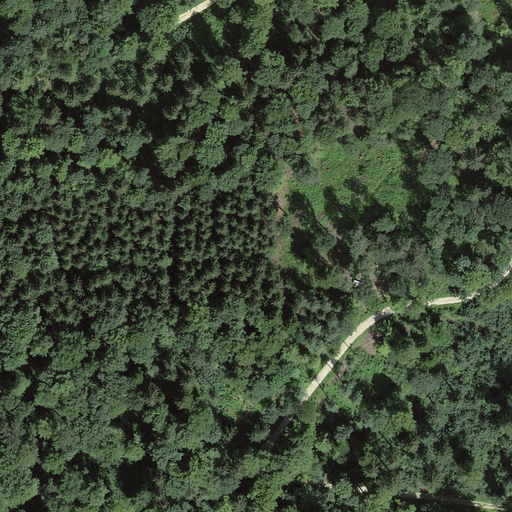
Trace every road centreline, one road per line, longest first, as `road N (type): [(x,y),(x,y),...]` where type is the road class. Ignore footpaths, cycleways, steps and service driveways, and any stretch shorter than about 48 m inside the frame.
road 1 (track): [(511,262),(475,296),(410,304),(353,336),(255,467)]
road 2 (track): [(511,507),(261,475)]
road 3 (track): [(217,0),(77,75),(0,82)]
